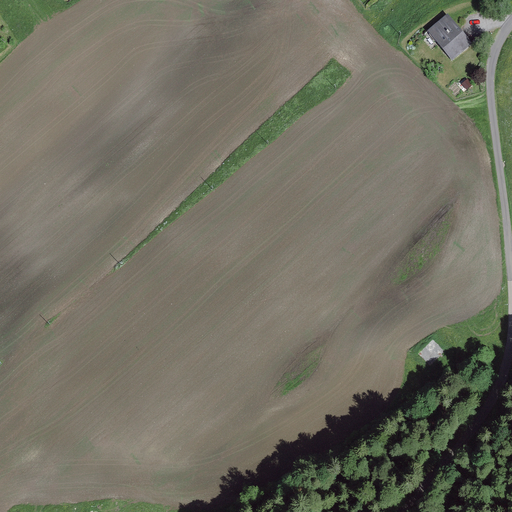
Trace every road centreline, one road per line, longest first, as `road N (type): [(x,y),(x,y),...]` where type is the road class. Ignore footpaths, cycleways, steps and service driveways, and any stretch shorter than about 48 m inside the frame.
road 1 (residential): [(511,22),(491,78),(511,266)]
road 2 (unclassified): [(511,344),(487,409),(404,511)]
